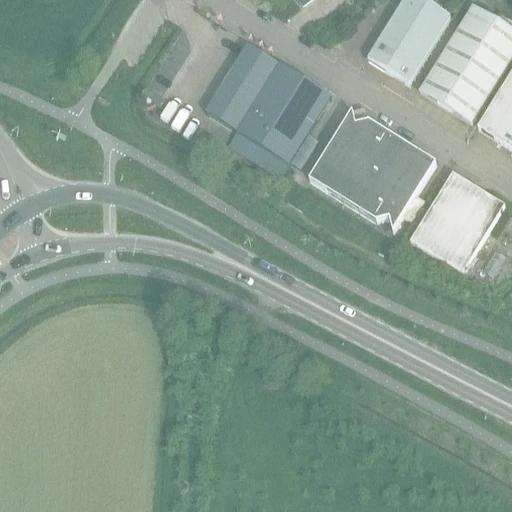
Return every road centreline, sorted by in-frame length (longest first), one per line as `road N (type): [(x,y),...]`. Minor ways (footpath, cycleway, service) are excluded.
road 1 (unclassified): [(511,182),(212,0)]
road 2 (secondary): [(511,405),(240,267)]
road 3 (secondary): [(240,267),(198,235),(125,200),(83,193),(24,209)]
road 4 (secondary): [(44,253),(142,245),(240,267)]
